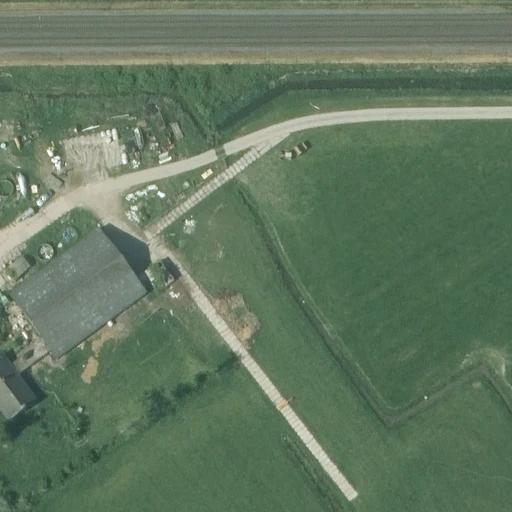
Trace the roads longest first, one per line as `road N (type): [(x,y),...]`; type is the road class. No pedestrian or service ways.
road 1 (track): [(282,132),(148,234),(351,497)]
road 2 (unclassified): [(511,114),(337,119),(220,152)]
